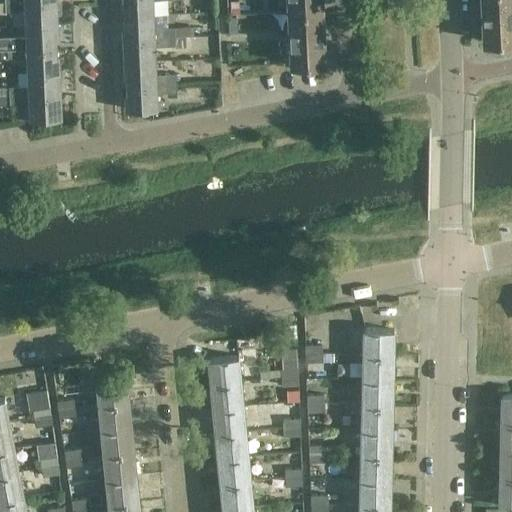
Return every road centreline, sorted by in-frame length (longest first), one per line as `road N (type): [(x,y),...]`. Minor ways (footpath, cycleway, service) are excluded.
road 1 (residential): [(171,315),(449,268)]
road 2 (residential): [(109,148),(347,96)]
road 3 (residential): [(444,511),(449,268)]
road 4 (residential): [(171,315),(184,511)]
road 5 (residential): [(449,268),(448,77)]
road 6 (residential): [(0,348),(171,315)]
road 7 (residential): [(109,148),(101,0)]
